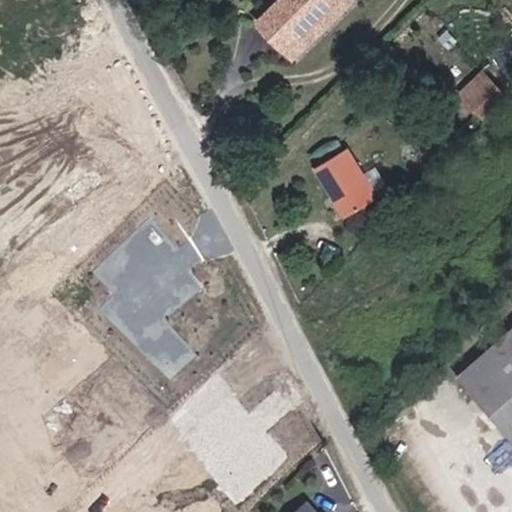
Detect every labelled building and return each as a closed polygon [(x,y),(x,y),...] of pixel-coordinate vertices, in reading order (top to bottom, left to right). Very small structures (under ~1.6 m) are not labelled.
[(293,52),(345,0),(287,0),(265,24),(293,52)] [(359,0),(358,0),(345,0),(293,52),(301,60),(359,0)] [(477,107),(482,112),(492,102),(487,98),(477,107)] [(492,102),(482,112),(488,117),(497,108),(492,102)] [(348,213),(389,187),(377,167),(367,173),(351,146),(319,166),(348,213)] [(511,441),(511,333),(460,380),(511,441)] [(311,511),(315,509),(307,500),(293,511),(311,511)]
